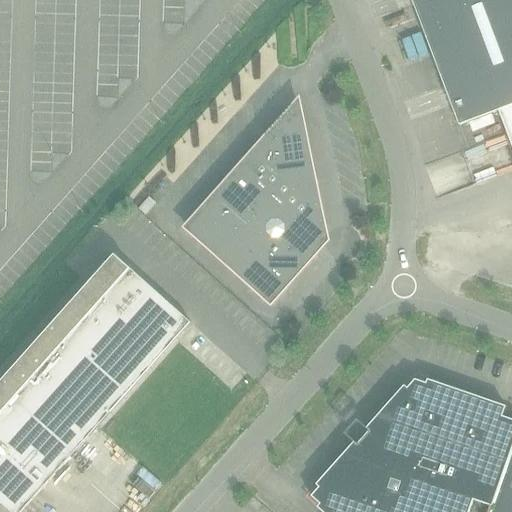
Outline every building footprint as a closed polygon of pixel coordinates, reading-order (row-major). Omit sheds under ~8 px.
[(511,0),(411,0),(459,126),(498,111),(511,147),(511,0)] [(314,252),(319,228),(321,221),(300,118),(299,117),(299,116),(298,115),(297,114),(296,113),(294,113),(291,113),(290,113),(289,115),(192,223),(191,224),(191,225),(190,226),(190,227),(190,228),(191,229),(191,230),(192,231),(192,232),(265,297),(266,297),(267,298),(268,298),(269,299),(270,299),(271,298),(272,298),(273,298),(274,297),(314,252)] [(0,502),(10,511),(21,511),(78,449),(190,323),(114,255),(0,383),(0,502)] [(479,500),(493,505),(500,486),(511,453),(511,420),(502,417),(504,410),(415,380),(348,456),(406,475),(479,500)] [(511,511),(511,453),(500,486),(493,505),(490,511),(511,511)] [(490,511),(493,505),(479,500),(406,475),(348,456),(311,497),(328,511),(490,511)] [(95,464),(89,471),(127,504),(133,497),(95,464)]
